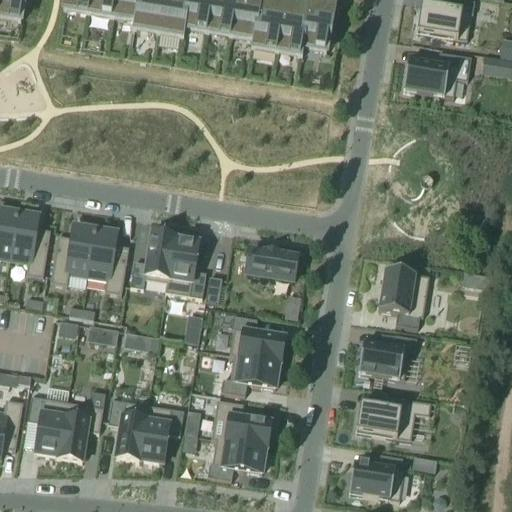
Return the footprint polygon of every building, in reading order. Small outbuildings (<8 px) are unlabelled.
[(0,0),(0,24),(20,27),(23,0),(0,0)] [(87,20),(90,0),(65,0),(62,16),(87,20)] [(111,24),(114,0),(90,0),(87,20),(111,24)] [(135,28),(139,0),(114,0),(111,24),(133,28),(135,28)] [(157,40),(163,0),(139,0),(135,28),(133,28),(131,35),(133,36),(157,40)] [(182,35),(187,0),(163,0),(157,40),(183,44),(184,36),(182,35)] [(206,39),(211,0),(187,0),(182,35),(184,36),(206,39)] [(229,43),(236,0),(211,0),(206,39),(229,43)] [(253,47),(260,5),(261,6),(261,0),(236,0),(229,43),(251,47),(253,47)] [(420,11),(416,39),(466,47),(470,20),(472,21),(474,7),(451,4),(449,15),(420,11)] [(276,59),(283,9),(261,6),(260,5),(253,47),(251,47),(250,54),(252,55),(276,59)] [(325,58),(333,9),(306,5),(305,13),(307,13),(300,54),(302,55),(325,58)] [(300,54),(307,13),(305,13),(283,9),(276,59),(301,63),(302,55),(300,54)] [(407,65),(402,96),(453,104),(456,85),(466,87),(470,63),(438,58),(436,70),(407,65)] [(0,263),(9,265),(16,217),(0,214),(0,263)] [(16,217),(9,265),(27,267),(25,281),(42,283),(50,236),(35,234),(37,221),(30,220),(16,217)] [(57,242),(49,289),(66,292),(68,278),(87,281),(95,234),(73,231),(71,244),(57,242)] [(95,234),(87,281),(106,284),(105,289),(103,298),(120,301),(122,292),(124,277),(128,253),(113,251),(116,237),(95,234)] [(133,268),(130,293),(143,295),(144,285),(166,288),(167,288),(174,243),(151,239),(146,269),(133,268)] [(166,288),(165,298),(201,304),(205,279),(193,277),(198,247),(175,244),(175,243),(174,243),(167,288),(166,288)] [(292,288),(296,262),(279,259),(263,256),(263,257),(250,254),(248,265),(247,265),(246,270),(247,270),(245,280),(292,288)] [(384,276),(377,316),(396,320),(394,331),(417,335),(418,323),(422,324),(428,283),(384,276)] [(209,283),(205,308),(217,310),(221,285),(209,283)] [(26,304),(24,312),(41,315),(42,307),(26,304)] [(69,313),(68,321),(80,323),(81,315),(69,313)] [(81,315),(80,323),(92,325),(94,317),(81,315)] [(228,360),(228,361),(233,362),(233,361),(278,368),(279,368),(284,342),(254,338),(256,326),(232,321),(230,335),(232,335),(228,360)] [(62,327),(60,341),(77,344),(79,330),(62,327)] [(90,332),(87,346),(102,349),(104,334),(90,332)] [(125,338),(122,352),(141,355),(143,341),(125,338)] [(362,348),(357,379),(403,386),(408,357),(415,358),(417,345),(393,341),(391,353),(362,348)] [(222,385),(219,398),(244,402),(245,394),(246,390),(251,390),(274,394),(278,368),(233,361),(233,362),(229,386),(222,385)] [(18,380),(16,388),(29,390),(30,382),(18,380)] [(58,463),(57,464),(81,468),(86,437),(98,439),(104,400),(90,397),(87,412),(66,408),(58,463)] [(359,410),(355,437),(410,446),(414,420),(428,422),(430,409),(385,402),(384,414),(359,410)] [(30,403),(26,427),(39,429),(34,459),(52,462),(58,463),(66,408),(30,403)] [(111,405),(107,431),(119,433),(114,463),(138,467),(138,466),(147,411),(123,407),(115,406),(111,405)] [(0,419),(0,453),(14,456),(15,450),(22,409),(19,408),(5,406),(3,419),(0,419)] [(210,444),(210,445),(215,446),(215,445),(265,453),(266,453),(270,427),(240,423),(242,410),(216,406),(210,444)] [(147,411),(138,466),(162,470),(166,440),(179,442),(183,417),(147,411)] [(185,431),(183,440),(195,442),(197,433),(185,431)] [(208,470),(206,483),(230,487),(232,474),(246,477),(261,479),(265,453),(215,445),(215,446),(212,462),(211,470),(208,470)] [(353,469),(348,499),(398,507),(403,477),(400,476),(402,465),(379,461),(377,472),(353,469)] [(434,477),(436,466),(414,463),(412,474),(434,477)]
